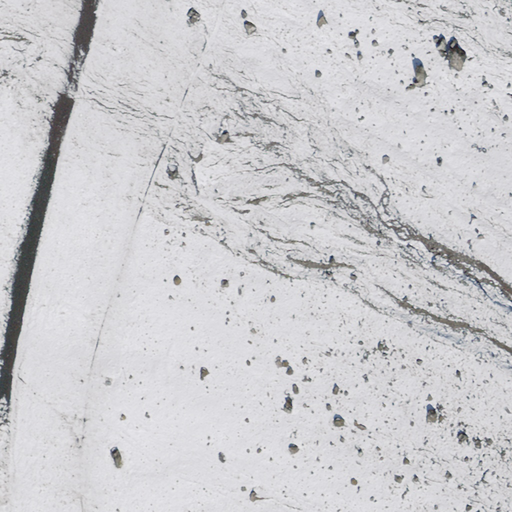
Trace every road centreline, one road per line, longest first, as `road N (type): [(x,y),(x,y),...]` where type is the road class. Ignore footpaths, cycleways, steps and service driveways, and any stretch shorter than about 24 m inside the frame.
road 1 (track): [(5,371),(91,0)]
road 2 (track): [(5,511),(5,371)]
